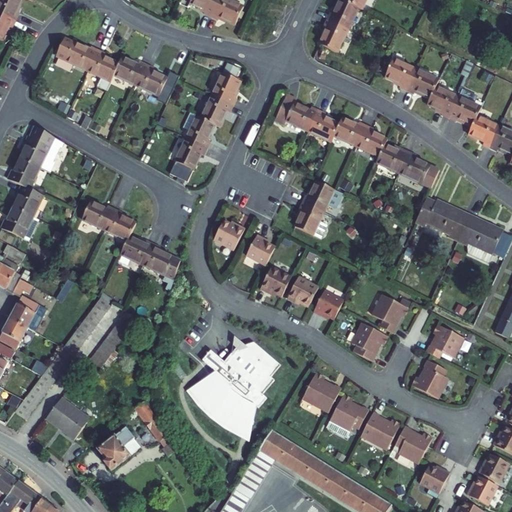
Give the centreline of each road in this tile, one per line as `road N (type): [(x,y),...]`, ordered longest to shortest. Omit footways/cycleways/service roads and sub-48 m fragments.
road 1 (residential): [(281,61),(204,226),(200,265),(229,304),(295,328),(384,389)]
road 2 (residential): [(281,61),(383,105),(511,198)]
road 3 (residential): [(13,102),(181,198),(168,224)]
road 4 (residential): [(109,0),(172,36),(281,61)]
road 5 (residential): [(85,0),(41,47),(13,102)]
